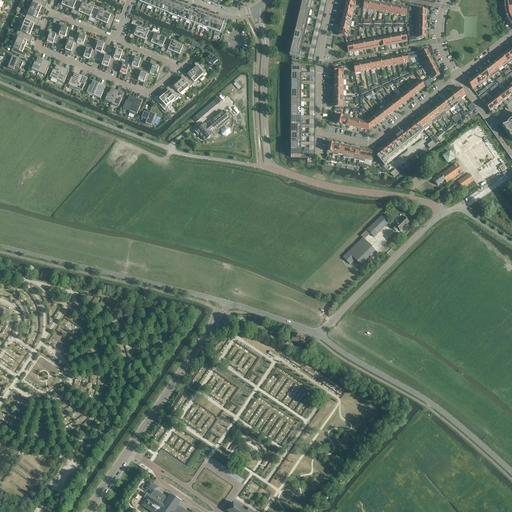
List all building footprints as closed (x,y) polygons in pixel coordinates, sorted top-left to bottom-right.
[(46,6),(33,0),(31,4),(32,5),(30,9),(39,13),(41,8),(45,9),(46,6)] [(67,8),(70,0),(60,0),(57,7),(60,9),(62,5),(67,8)] [(74,15),(80,1),(76,0),(75,0),(76,0),(74,0),(70,0),(67,8),(72,10),(71,13),(74,15)] [(160,0),(156,9),(160,11),(165,0),(164,0),(160,0)] [(160,11),(165,12),(169,2),(167,1),(167,0),(164,0),(165,0),(160,11)] [(169,0),(169,2),(165,12),(169,14),(173,4),(171,3),(172,0),(169,0)] [(303,6),(303,8),(310,10),(312,1),(307,0),(302,0),(301,5),(303,6)] [(84,15),(88,6),(83,4),(84,3),(80,1),(74,15),(77,16),(79,13),(84,15)] [(173,4),(169,14),(173,16),(177,5),(175,4),(177,1),(174,1),(173,4)] [(177,5),(173,16),(177,17),(181,7),(179,6),(181,3),(178,2),(177,5)] [(181,7),(177,17),(182,19),(186,9),(184,8),(185,5),(183,4),(181,7)] [(186,9),(182,19),(186,21),(190,10),(188,9),(189,6),(187,5),(186,9)] [(91,22),(97,9),(93,7),(93,8),(88,6),(84,15),(90,17),(88,21),(91,22)] [(190,10),(186,21),(190,22),(194,12),(192,11),(193,8),(191,7),(190,10)] [(303,8),(301,7),(299,14),(301,14),(301,16),(309,18),(310,10),(303,8)] [(415,17),(426,17),(426,10),(421,10),(409,8),(408,11),(415,12),(415,17)] [(39,13),(30,9),(28,14),(27,14),(26,17),(39,23),(40,20),(37,19),(39,13)] [(101,22),(105,13),(101,11),(101,10),(97,9),(91,22),(95,23),(96,20),(101,22)] [(194,12),(190,22),(194,24),(198,13),(196,13),(198,9),(195,9),(194,12)] [(198,13),(194,24),(199,25),(202,15),(201,14),(202,11),(199,10),(198,13)] [(202,15),(199,25),(203,27),(207,16),(205,16),(206,13),(204,12),(202,15)] [(109,29),(114,16),(110,14),(110,15),(105,13),(101,22),(107,24),(105,28),(109,29)] [(211,18),(209,17),(210,14),(208,13),(207,16),(203,27),(207,29),(211,18)] [(211,18),(207,29),(211,30),(215,19),(213,19),(214,16),(212,15),(211,18)] [(215,19),(211,30),(216,32),(219,21),(217,20),(219,17),(216,16),(215,19)] [(301,16),(299,16),(297,22),(299,23),(299,25),(307,27),(307,26),(309,18),(301,16)] [(39,23),(26,17),(24,21),(25,22),(23,26),(32,30),(34,25),(38,26),(39,23)] [(219,21),(216,32),(220,33),(223,34),(224,30),(226,25),(226,24),(223,24),(224,22),(222,22),(223,18),(220,18),(219,21)] [(56,35),(59,36),(65,38),(68,29),(62,27),(63,23),(60,22),(56,35)] [(297,31),(297,33),(305,35),(306,30),(310,30),(310,27),(307,26),(307,27),(299,25),(297,24),(295,31),(297,31)] [(129,38),(130,38),(133,39),(134,36),(139,38),(143,29),(139,27),(139,26),(135,25),(129,38)] [(17,34),(18,35),(19,35),(32,40),(33,37),(30,36),(32,30),(23,26),(21,31),(18,30),(17,34)] [(143,44),(147,45),(152,32),(148,30),(148,31),(143,29),(139,38),(145,41),(143,44)] [(78,30),(74,42),(77,44),(83,46),(86,37),(86,36),(80,34),(82,31),(78,30)] [(408,38),(409,41),(421,39),(421,38),(426,38),(426,31),(415,31),(415,36),(408,38)] [(152,32),(147,45),(150,47),(151,43),(157,45),(160,36),(156,34),(152,32)] [(47,42),(50,43),(53,44),(52,48),(55,49),(59,36),(56,35),(50,33),(47,42)] [(297,33),(295,33),(293,39),(296,40),(295,42),(303,44),(303,43),(305,35),(297,33)] [(32,40),(19,35),(17,39),(18,39),(16,43),(25,47),(27,42),(30,43),(32,40)] [(165,38),(160,36),(157,45),(162,48),(161,51),(164,52),(169,39),(165,38)] [(101,53),(104,44),(99,42),(100,39),(96,37),(92,50),(96,51),(96,52),(101,53)] [(169,39),(164,52),(167,54),(168,50),(174,53),(178,44),(173,42),(173,41),(169,39)] [(68,41),(65,50),(71,52),(70,55),(73,57),(77,44),(74,42),(68,41)] [(294,48),(293,50),(301,52),(302,47),(316,50),(316,47),(303,43),(303,44),(295,42),(293,41),(291,48),(294,48)] [(13,48),(11,52),(24,58),(26,54),(22,53),(25,47),(16,43),(13,43),(11,47),(13,48)] [(182,45),(178,44),(174,53),(179,55),(178,58),(181,60),(187,47),(183,45),(182,45)] [(120,61),(123,52),(117,50),(118,46),(115,45),(111,58),(114,59),(120,61)] [(96,51),(92,50),(86,48),(83,58),(89,60),(88,63),(92,64),(96,52),(96,51)] [(293,50),(291,50),(290,56),(299,58),(301,52),(293,50)] [(422,51),(408,54),(409,59),(418,57),(421,62),(430,57),(427,51),(423,53),(422,51)] [(210,56),(209,57),(206,60),(211,67),(213,65),(217,61),(209,52),(208,54),(210,56)] [(132,55),(129,66),(132,67),(131,69),(137,71),(138,69),(141,60),(141,59),(138,58),(135,57),(136,54),(133,53),(132,55)] [(502,56),(501,56),(507,63),(508,64),(511,60),(506,53),(502,56)] [(13,69),(13,70),(14,70),(15,67),(20,69),(23,62),(18,60),(18,58),(13,56),(12,58),(9,57),(7,63),(9,64),(8,67),(8,68),(9,67),(13,69)] [(105,56),(102,65),(107,67),(106,71),(110,72),(114,59),(111,58),(105,56)] [(501,56),(497,59),(503,66),(504,67),(508,64),(507,63),(501,56)] [(430,57),(421,62),(424,68),(434,63),(432,59),(431,59),(430,57)] [(37,61),(36,63),(35,62),(32,70),(38,73),(44,60),(38,58),(37,58),(36,59),(36,60),(37,61)] [(497,59),(493,62),(499,70),(503,66),(497,59)] [(49,63),(44,60),(38,73),(45,76),(48,68),(47,68),(48,66),(49,66),(50,65),(50,64),(50,63),(49,63)] [(156,77),(159,67),(153,65),(154,62),(151,61),(147,73),(150,75),(156,77)] [(197,62),(194,64),(197,67),(192,71),(199,79),(200,80),(204,77),(203,76),(206,73),(197,62)] [(493,62),(489,66),(494,73),(495,74),(499,71),(499,70),(493,62)] [(434,63),(424,68),(427,74),(436,69),(435,66),(436,66),(434,63)] [(128,80),(129,78),(131,69),(132,67),(129,66),(123,64),(120,73),(126,75),(125,79),(128,80)] [(57,81),(62,68),(56,66),(55,66),(54,67),(54,68),(55,68),(55,69),(54,71),(53,70),(50,78),(51,79),(50,81),(56,83),(57,81)] [(334,69),(334,74),(334,75),(343,75),(344,66),(336,68),(335,69),(334,69)] [(489,66),(485,69),(490,76),(491,77),(495,74),(494,73),(489,66)] [(62,68),(57,81),(63,84),(67,76),(65,76),(66,73),(66,74),(67,74),(67,73),(68,73),(68,72),(68,71),(68,70),(67,70),(62,68)] [(429,79),(424,83),(426,86),(427,86),(430,83),(436,79),(435,78),(440,75),(436,69),(427,74),(429,79)] [(485,69),(480,72),(486,79),(490,76),(485,69)] [(147,73),(141,71),(138,81),(144,83),(143,86),(146,87),(150,75),(147,73)] [(199,79),(192,71),(188,75),(185,72),(183,74),(192,85),(199,79)] [(480,72),(476,76),(483,84),(487,81),(486,79),(480,72)] [(74,90),(80,76),(75,73),(74,73),(73,74),(73,75),(73,76),(73,77),(73,79),(71,78),(68,86),(70,86),(69,88),(74,90)] [(301,82),(301,76),(315,76),(315,73),(301,73),(291,73),(291,79),(293,79),(293,82),(301,82)] [(192,85),(183,74),(180,77),(183,79),(178,83),(185,91),(192,85)] [(84,83),(84,81),(85,81),(86,81),(86,80),(87,80),(87,79),(86,79),(86,78),(80,76),(74,90),(79,92),(80,91),(82,91),(85,84),(84,83)] [(476,76),(472,79),(477,86),(478,87),(483,84),(476,76)] [(477,86),(472,79),(467,82),(473,90),(477,86)] [(415,84),(420,91),(425,88),(419,80),(415,84)] [(99,83),(93,81),(92,81),(91,82),(91,83),(91,84),(92,84),(91,86),(90,86),(86,93),(93,96),(99,83)] [(301,85),(315,85),(315,82),(301,82),(293,82),(291,82),(291,88),(293,88),(293,90),(301,91),(301,85)] [(99,83),(93,96),(100,99),(103,92),(102,91),(103,89),(104,89),(104,88),(105,88),(105,87),(105,86),(104,86),(99,83)] [(185,91),(178,83),(174,87),(171,84),(169,87),(178,97),(185,91)] [(415,84),(410,87),(416,94),(420,91),(415,84)] [(178,97),(169,87),(166,89),(168,92),(164,95),(171,104),(178,97)] [(406,90),(412,98),(416,94),(410,87),(406,90)] [(505,87),(501,90),(507,98),(511,95),(511,96),(511,95),(505,87)] [(466,95),(460,88),(456,91),(461,99),(466,95)] [(110,92),(109,94),(108,94),(105,101),(112,104),(117,91),(111,89),(110,89),(110,90),(109,90),(109,91),(110,92)] [(293,90),(291,90),(291,97),(293,97),(293,99),(301,99),(301,91),(293,90)] [(406,90),(402,94),(407,101),(412,98),(406,90)] [(496,93),(498,95),(503,102),(504,102),(503,102),(507,98),(501,90),(496,93)] [(112,104),(111,106),(117,108),(117,106),(118,107),(121,99),(120,99),(121,97),(122,97),(122,96),(123,96),(123,95),(123,94),(123,93),(123,92),(120,91),(120,92),(117,91),(112,104)] [(464,102),(461,99),(456,91),(451,95),(458,104),(459,105),(464,102)] [(496,93),(492,97),(499,105),(503,102),(498,95),(496,93)] [(398,97),(403,104),(407,101),(402,94),(398,97)] [(164,110),(167,107),(168,108),(172,105),(171,104),(164,95),(160,99),(157,96),(154,99),(164,110)] [(458,104),(451,95),(447,98),(454,107),(458,104)] [(130,112),(135,99),(130,97),(129,97),(128,97),(128,98),(128,99),(128,100),(127,102),(126,101),(123,109),(130,112)] [(398,97),(393,100),(399,107),(403,104),(398,97)] [(492,97),(488,100),(495,109),(495,108),(499,105),(492,97)] [(213,102),(216,106),(221,102),(218,98),(213,102)] [(454,107),(447,98),(443,101),(450,110),(454,107)] [(130,112),(129,113),(134,115),(135,114),(137,115),(140,107),(139,107),(139,105),(140,105),(140,104),(141,104),(141,103),(141,102),(141,101),(135,99),(130,112)] [(301,102),(315,102),(315,99),(301,99),(293,99),(291,99),(291,105),(293,105),(293,108),(301,108),(301,102)] [(389,104),(395,111),(399,107),(393,100),(389,104)] [(483,103),(490,112),(494,109),(495,109),(488,100),(483,103)] [(450,110),(443,101),(439,105),(446,114),(450,110)] [(389,104),(385,107),(390,114),(395,111),(389,104)] [(446,114),(439,105),(434,108),(440,115),(441,117),(446,114)] [(380,110),(386,118),(390,114),(385,107),(380,110)] [(293,108),(291,108),(291,114),(293,114),(293,116),(293,117),(301,117),(301,116),(301,108),(293,108)] [(434,108),(430,111),(437,120),(438,121),(442,118),(441,117),(440,115),(434,108)] [(208,113),(204,109),(193,119),(196,123),(208,113)] [(380,110),(376,114),(382,121),(386,118),(380,110)] [(205,141),(213,134),(214,136),(220,131),(218,129),(219,128),(221,130),(224,128),(222,125),(230,119),(223,111),(206,125),(205,124),(197,131),(205,141)] [(437,120),(430,111),(426,115),(431,122),(433,124),(437,120)] [(144,112),(141,118),(147,120),(146,124),(146,123),(151,125),(151,126),(152,123),(155,124),(158,117),(155,116),(156,115),(150,112),(150,114),(144,112)] [(337,124),(342,125),(344,116),(334,114),(334,122),(337,123),(337,124)] [(372,117),(377,124),(382,121),(376,114),(372,117)] [(431,122),(426,115),(421,118),(428,127),(433,124),(431,122)] [(301,125),(301,120),(315,120),(315,117),(301,116),(301,117),(293,117),(293,116),(291,116),(291,123),(293,123),(293,125),(301,125)] [(372,117),(367,121),(368,129),(372,126),(373,128),(377,124),(372,117)] [(428,127),(421,118),(417,121),(423,129),(424,130),(428,127)] [(511,119),(510,121),(506,125),(502,127),(504,129),(506,132),(509,134),(509,137),(511,138),(511,119)] [(368,129),(367,121),(360,120),(358,129),(364,130),(364,128),(368,129)] [(423,129),(417,121),(415,123),(400,135),(378,152),(380,154),(377,156),(384,166),(387,164),(387,163),(390,159),(391,159),(395,155),(396,156),(400,151),(401,152),(404,148),(405,148),(408,145),(409,144),(410,145),(414,140),(415,141),(424,130),(423,129)] [(301,134),(301,128),(315,128),(315,125),(301,125),(293,125),(291,125),(291,132),(293,132),(293,134),(301,134)] [(231,135),(232,133),(231,131),(230,129),(229,128),(227,128),(225,128),(224,128),(223,129),(222,130),(222,131),(221,133),(221,135),(222,136),(224,138),(225,138),(226,138),(227,138),(229,138),(230,137),(231,136),(231,135)] [(301,137),(315,137),(315,134),(301,134),(293,134),(291,134),(291,140),(293,140),(293,143),(301,143),(301,137)] [(434,143),(436,145),(439,143),(437,141),(436,139),(433,136),(430,138),(434,143)] [(430,149),(435,145),(432,141),(427,145),(430,149)] [(472,148),(465,152),(476,167),(481,164),(482,165),(488,161),(487,159),(492,156),(482,141),(475,146),(474,145),(472,147),(472,148)] [(293,143),(291,142),(291,149),(293,149),(293,151),(301,151),(301,146),(309,146),(309,143),(301,143),(293,143)] [(327,151),(333,153),(335,144),(329,143),(329,144),(327,143),(327,151)] [(448,163),(456,158),(450,150),(443,155),(448,163)] [(372,152),(367,151),(365,160),(373,161),(374,153),(372,153),(372,152)] [(437,177),(433,179),(437,186),(445,180),(447,183),(471,166),(465,158),(441,175),(437,178),(437,177)] [(428,164),(421,169),(424,172),(431,167),(428,164)] [(399,173),(396,169),(390,174),(393,178),(399,173)] [(474,180),(470,174),(458,182),(462,189),(474,180)] [(381,216),(367,230),(370,234),(374,237),(388,223),(381,216)] [(404,217),(395,225),(394,224),(392,227),(396,232),(399,229),(401,231),(409,223),(404,217)] [(361,236),(363,238),(364,239),(370,234),(367,230),(361,236)] [(363,238),(348,252),(343,258),(350,265),(355,260),(362,266),(377,252),(364,239),(363,238)] [(292,339),(295,341),(295,342),(297,343),(299,340),(303,342),(305,337),(295,332),(292,339)] [(147,497),(141,505),(150,511),(151,511),(191,511),(190,511),(189,511),(188,511),(184,509),(178,505),(179,505),(174,501),(168,498),(161,494),(157,491),(157,490),(158,489),(154,486),(151,484),(150,486),(148,488),(150,489),(152,490),(147,497)] [(233,503),(228,511),(254,511),(248,508),(246,511),(233,503)]
